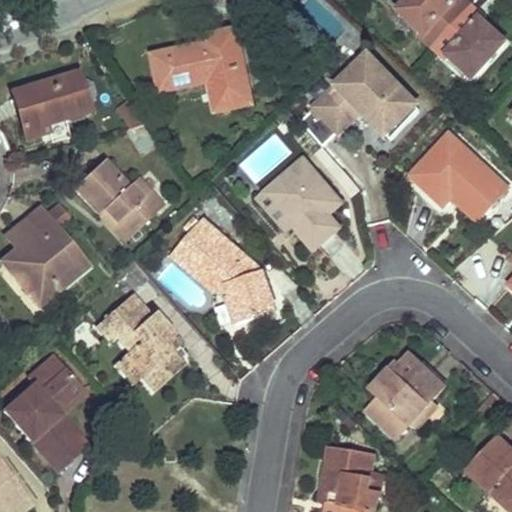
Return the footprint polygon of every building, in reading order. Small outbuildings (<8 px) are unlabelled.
[(334,62),(360,35),(322,0),(284,0),(277,8),(334,62)] [(433,48),(470,7),(461,0),(407,0),(397,11),(422,33),(420,36),(433,48)] [(482,18),(470,7),(433,48),(445,59),(448,57),(471,78),(503,43),(479,21),(482,18)] [(210,36),(211,40),(212,45),(153,59),(162,95),(216,83),(223,109),(248,103),(231,31),(210,36)] [(417,110),(369,59),(302,122),(325,146),(358,116),(384,142),(417,110)] [(44,120),(53,118),(61,115),(63,120),(91,112),(79,73),(35,86),(41,106),(18,112),(26,139),(48,132),(44,120)] [(41,106),(35,86),(12,93),(18,112),(41,106)] [(117,109),(131,131),(145,127),(128,102),(117,109)] [(457,190),(482,213),(505,188),(448,134),(409,176),(442,206),(449,199),(457,190)] [(95,211),(106,225),(117,240),(146,218),(135,204),(145,196),(134,181),(123,189),(99,158),(65,184),(89,215),(95,211)] [(340,205),(302,164),(270,192),(295,222),(290,226),(298,234),(314,253),(340,230),(328,216),(340,205)] [(449,199),(474,222),(482,213),(457,190),(449,199)] [(295,222),(270,192),(260,201),(292,240),(298,234),(290,226),(295,222)] [(146,218),(156,210),(145,196),(135,204),(146,218)] [(16,263),(20,269),(25,275),(18,280),(33,298),(82,258),(34,200),(14,217),(25,231),(12,242),(0,251),(0,258),(9,269),(16,263)] [(95,211),(89,215),(111,244),(117,240),(106,225),(95,211)] [(25,231),(14,217),(0,228),(12,242),(25,231)] [(264,274),(202,222),(172,256),(189,272),(194,268),(221,292),(224,288),(230,293),(230,297),(226,300),(236,327),(254,320),(253,316),(276,308),(264,274)] [(16,263),(9,269),(18,280),(25,275),(20,269),(16,263)] [(221,292),(194,268),(189,272),(217,296),(221,292)] [(132,298),(98,328),(112,344),(118,339),(130,352),(124,357),(143,378),(156,392),(184,368),(172,354),(165,346),(174,337),(155,315),(150,319),(132,298)] [(182,346),(174,337),(165,346),(172,354),(182,346)] [(143,378),(124,357),(116,365),(135,386),(143,378)] [(80,387),(55,358),(29,380),(35,387),(5,413),(60,475),(79,456),(52,425),(63,416),(57,409),(80,387)] [(393,366),(369,392),(377,399),(363,413),(393,441),(406,428),(415,429),(423,420),(420,412),(416,407),(425,398),(430,402),(441,390),(408,359),(397,369),(393,366)] [(87,394),(80,387),(57,409),(63,416),(87,394)] [(420,412),(423,420),(435,407),(430,402),(425,398),(416,407),(420,412)] [(89,447),(63,416),(52,425),(79,456),(89,447)] [(511,511),(511,452),(498,439),(467,472),(511,511)] [(375,460),(330,452),(323,504),(330,507),(328,511),(375,511),(381,499),(370,496),(372,481),(375,460)] [(22,511),(32,505),(0,458),(0,510),(5,507),(8,511),(22,511)] [(383,483),(372,481),(370,496),(381,499),(383,483)]
